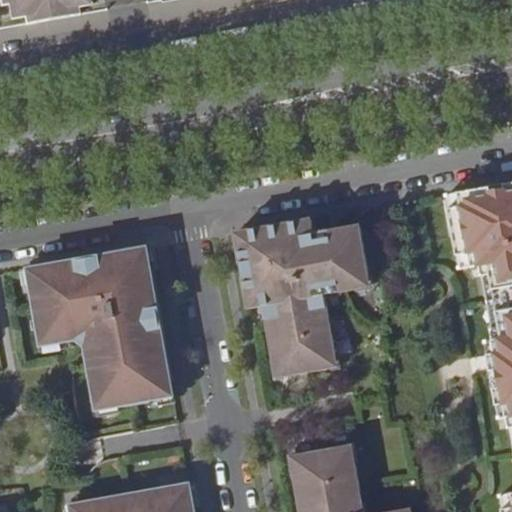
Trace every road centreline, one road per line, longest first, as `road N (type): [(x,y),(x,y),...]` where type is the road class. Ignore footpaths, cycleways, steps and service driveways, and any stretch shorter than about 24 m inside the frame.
road 1 (secondary): [(0,152),(511,61)]
road 2 (residential): [(353,0),(0,62)]
road 3 (residential): [(185,210),(511,152)]
road 4 (residential): [(239,511),(185,210)]
road 5 (residential): [(0,243),(185,210)]
